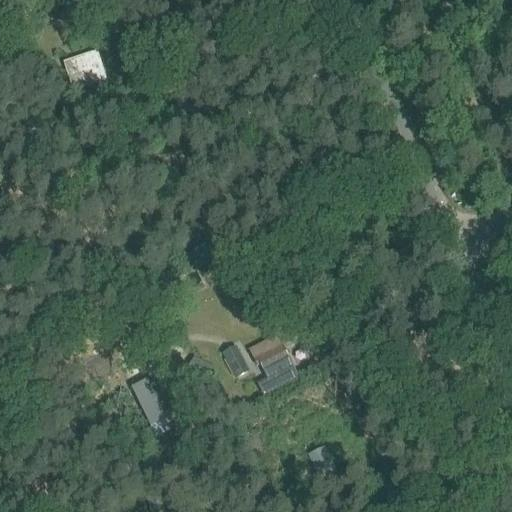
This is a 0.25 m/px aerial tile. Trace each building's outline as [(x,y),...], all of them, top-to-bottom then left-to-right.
[(63,63),(72,92),(107,80),(97,52),(63,63)] [(160,245),(137,254),(144,271),(166,262),(160,245)] [(282,348),(255,362),(256,366),(260,364),(268,380),(259,385),(263,394),(297,377),(282,348)] [(248,371),(237,351),(229,356),(240,376),(248,371)] [(184,375),(167,382),(178,407),(195,400),(184,375)] [(259,440),(250,442),(256,463),(264,461),(259,440)] [(188,441),(173,447),(178,458),(192,453),(188,441)] [(310,456),(320,478),(323,485),(338,479),(324,450),(310,456)] [(164,511),(160,495),(148,498),(152,511),(164,511)]
